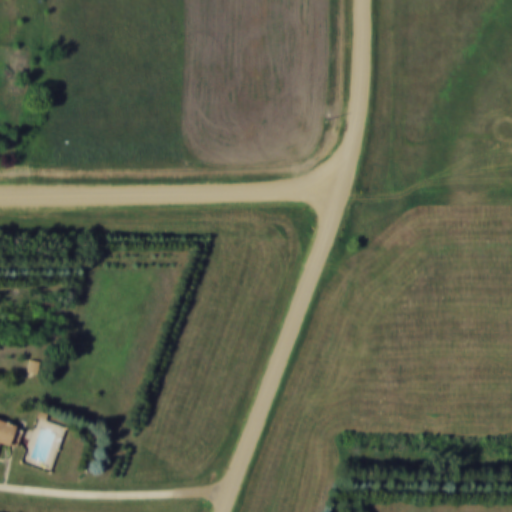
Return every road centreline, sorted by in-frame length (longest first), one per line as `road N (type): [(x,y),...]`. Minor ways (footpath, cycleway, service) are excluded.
road 1 (residential): [(341,191),(223,511)]
road 2 (tertiary): [(0,194),(341,191)]
road 3 (residential): [(341,191),(360,119),(360,0)]
